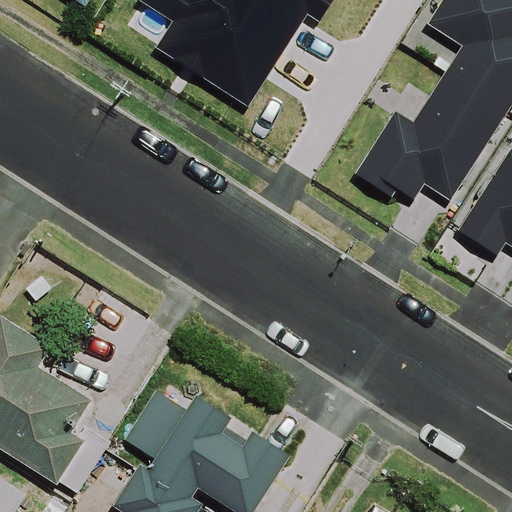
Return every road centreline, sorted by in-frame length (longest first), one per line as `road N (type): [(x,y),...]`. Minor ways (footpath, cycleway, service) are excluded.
road 1 (residential): [(0,109),(511,424)]
road 2 (unknown): [(314,511),(393,351)]
